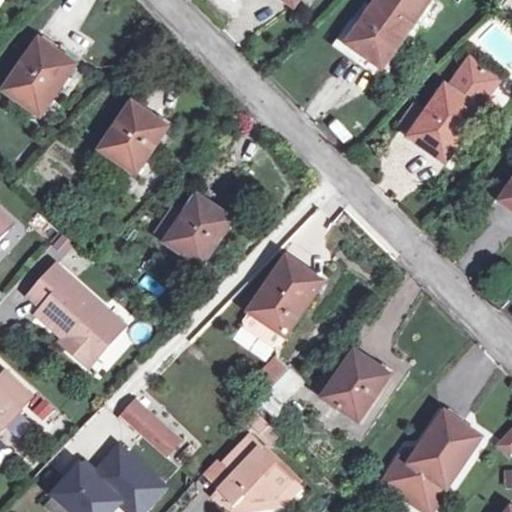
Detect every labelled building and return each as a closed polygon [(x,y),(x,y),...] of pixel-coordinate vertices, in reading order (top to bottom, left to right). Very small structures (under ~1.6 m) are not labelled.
[(431,0),(379,0),(349,43),(373,61),(385,45),(395,52),(431,0)] [(511,0),(497,0),(496,2),(511,17),(511,0)] [(77,64),(41,40),(6,90),(16,97),(34,110),(42,115),(77,64)] [(385,45),(373,61),(384,68),(395,52),(385,45)] [(413,134),(411,136),(448,161),(483,111),(480,109),(494,88),(492,74),(479,65),(465,68),(450,89),(447,86),(427,115),(413,134)] [(34,110),(16,97),(8,109),(26,122),(34,110)] [(134,104),(104,148),(123,161),(138,172),(168,127),(134,104)] [(427,115),(415,106),(401,126),(413,134),(427,115)] [(123,161),(104,148),(97,158),(116,171),(123,161)] [(511,186),(502,200),(511,207),(511,186)] [(99,207),(78,190),(67,205),(87,221),(99,207)] [(235,220),(199,196),(168,242),(203,266),(235,220)] [(0,239),(15,224),(0,210),(0,239)] [(325,281),(288,256),(251,312),(287,336),(325,281)] [(70,335),(97,359),(126,326),(57,266),(31,296),(44,308),(39,314),(67,339),(70,335)] [(202,305),(182,325),(195,338),(215,317),(202,305)] [(287,336),(251,312),(244,321),(245,327),(275,347),(281,346),(287,336)] [(70,335),(67,339),(64,343),(90,366),(97,359),(70,335)] [(391,375),(356,352),(326,397),(360,420),(391,375)] [(274,394),(294,373),(281,360),(261,382),(274,394)] [(0,379),(0,390),(20,410),(33,397),(6,372),(0,379)] [(308,385),(294,373),(274,394),(259,411),(273,424),(308,385)] [(0,435),(22,412),(20,410),(0,390),(0,435)] [(136,401),(123,416),(142,432),(155,417),(136,401)] [(432,511),(483,437),(444,411),(410,462),(400,456),(383,482),(428,511),(432,511)] [(279,433),(261,416),(253,424),(271,441),(279,433)] [(181,440),(155,417),(142,432),(168,455),(181,440)] [(511,430),(499,444),(509,454),(511,450),(511,430)] [(276,499),(284,506),(301,488),(261,450),(264,447),(252,436),(233,455),(244,467),(224,488),(215,497),(223,504),(230,497),(239,505),(248,495),(255,501),(276,499)] [(81,461),(53,494),(75,511),(114,511),(119,507),(125,511),(143,511),(165,487),(119,448),(96,474),(81,461)] [(244,467),(233,455),(221,467),(218,463),(207,473),(224,488),(244,467)] [(230,497),(223,504),(231,511),(237,511),(284,506),(276,499),(255,501),(248,495),(239,505),(230,497)]
